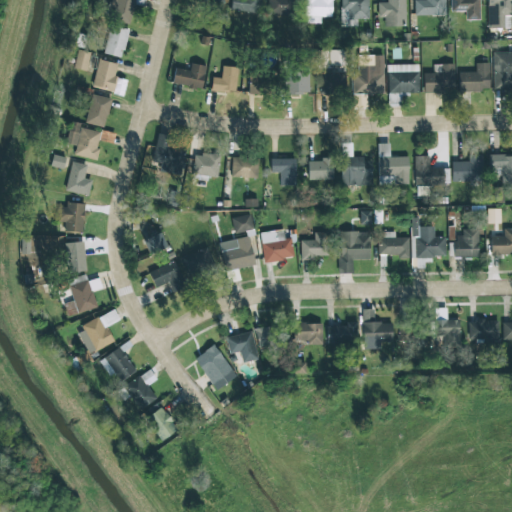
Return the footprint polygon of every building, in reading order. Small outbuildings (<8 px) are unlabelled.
[(111,18),(129,22),(133,4),(143,6),(144,0),(110,0),(109,8),(113,9),(111,18)] [(210,0),(209,8),(223,9),(224,0),(210,0)] [(260,12),(260,0),(231,0),(231,11),(260,12)] [(294,0),(267,0),(267,15),(294,16),(294,0)] [(304,0),(305,23),(320,24),(320,17),(332,17),(331,0),(304,0)] [(340,0),(341,27),(356,26),(356,19),(368,19),(367,0),(340,0)] [(404,0),(386,0),(386,3),(377,3),(378,18),(384,18),(384,27),(405,26),(404,0)] [(414,16),(445,15),(444,0),(421,0),(413,0),(414,16)] [(479,20),(478,0),(449,0),(450,12),(465,11),(465,20),(479,20)] [(511,0),(486,0),(486,28),(510,28),(510,16),(511,15),(511,0)] [(129,30),(110,25),(103,54),(122,58),(129,30)] [(74,69),(87,71),(89,52),(76,50),(74,69)] [(511,52),(493,52),(492,89),(511,89),(511,52)] [(354,95),(384,94),(383,55),(373,56),(373,65),(353,66),(354,95)] [(126,80),(114,77),(117,64),(98,60),(91,87),(122,95),(126,80)] [(488,63),(475,63),(475,72),(458,72),(458,91),(489,91),(488,63)] [(189,70),(173,68),(172,85),(202,88),(204,66),(190,64),(189,70)] [(423,93),(454,92),(453,64),(432,65),(432,73),(423,73),(423,93)] [(419,93),(418,65),(387,65),(387,93),(419,93)] [(236,68),(221,67),(220,78),(211,77),(210,92),(235,93),(236,68)] [(308,94),(308,70),(286,70),(286,94),(308,94)] [(344,92),(344,73),(319,74),(319,92),(344,92)] [(265,95),(265,77),(248,77),(248,94),(265,95)] [(105,127),(110,98),(91,95),(85,124),(105,127)] [(73,155),(94,160),(101,132),(79,127),(80,123),(70,121),(65,144),(75,146),(73,155)] [(389,143),(377,144),(378,185),(408,185),(407,157),(389,157),(389,143)] [(182,174),(183,148),(153,147),(152,162),(159,162),(159,173),(182,174)] [(451,162),(451,182),(481,181),(481,155),(468,155),(468,161),(451,162)] [(511,155),(488,155),(488,168),(501,168),(501,183),(511,183),(511,155)] [(428,156),(413,156),(414,185),(449,185),(448,168),(429,169),(428,156)] [(371,185),(371,157),(340,158),(341,186),(371,185)] [(257,158),(231,158),(231,177),(256,178),(257,158)] [(270,173),(279,172),(279,185),(295,185),(294,158),(270,159),(270,173)] [(332,180),(332,160),(308,160),(308,179),(332,180)] [(84,179),(86,164),(70,161),(66,192),(88,195),(90,180),(84,179)] [(84,233),(85,204),(66,203),(66,207),(57,207),(56,222),(64,222),(64,232),(84,233)] [(500,223),(499,209),(486,209),(487,224),(500,223)] [(252,231),(250,215),(231,217),(232,233),(252,231)] [(433,226),(410,226),(410,258),(445,258),(444,237),(433,237),(433,226)] [(490,236),(491,255),(511,254),(511,228),(503,229),(503,236),(490,236)] [(478,229),(462,229),(461,236),(453,235),(453,257),(477,258),(478,229)] [(284,239),(283,230),(259,234),(263,263),(293,258),(289,238),(284,239)] [(370,259),(369,231),(338,232),(339,273),(352,273),(352,260),(370,259)] [(300,258),(329,258),(328,232),(313,233),(313,240),(299,241),(300,258)] [(408,238),(395,238),(395,232),(379,232),(379,255),(397,255),(397,259),(408,259),(408,238)] [(148,253),(166,248),(162,233),(144,238),(148,253)] [(254,265),(248,236),(218,243),(224,271),(254,265)] [(64,243),(66,273),(85,272),(83,242),(64,243)] [(215,273),(208,248),(181,256),(189,281),(215,273)] [(171,293),(184,288),(175,262),(148,272),(154,288),(168,282),(171,293)] [(96,308),(87,281),(67,287),(71,301),(63,304),(67,317),(96,308)] [(434,309),(434,336),(443,336),(444,349),(459,348),(459,320),(446,320),(445,308),(434,309)] [(113,342),(106,326),(119,321),(114,310),(80,325),(83,331),(78,333),(87,354),(113,342)] [(468,342),(498,342),(497,321),(467,321),(468,342)] [(354,322),(346,322),(346,325),(326,326),(326,344),(355,343),(354,322)] [(391,322),(362,323),(362,342),(392,342),(391,322)] [(511,322),(502,322),(501,339),(511,339),(511,322)] [(322,345),(321,324),(293,324),(293,341),(306,341),(306,345),(322,345)] [(278,325),(254,329),(257,348),(280,345),(278,325)] [(398,328),(398,340),(415,341),(415,329),(398,328)] [(242,363),(257,359),(250,331),(225,338),(229,354),(239,352),(242,363)] [(193,360),(216,390),(236,376),(213,345),(193,360)] [(135,371),(118,347),(99,362),(109,375),(113,372),(120,382),(135,371)] [(147,385),(155,380),(149,370),(123,386),(138,410),(155,399),(147,385)] [(162,441),(177,429),(159,407),(144,420),(162,441)]
